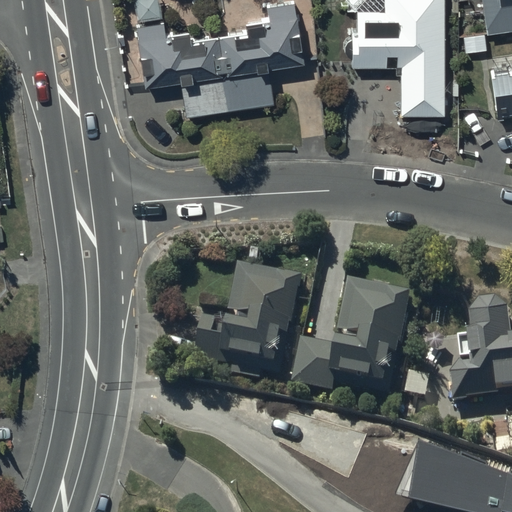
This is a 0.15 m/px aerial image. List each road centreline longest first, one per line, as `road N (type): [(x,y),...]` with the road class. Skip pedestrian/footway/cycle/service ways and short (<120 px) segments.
road 1 (residential): [(83,208),(361,189),(511,217)]
road 2 (residential): [(83,208),(89,385),(59,511)]
road 3 (residential): [(54,0),(83,208)]
